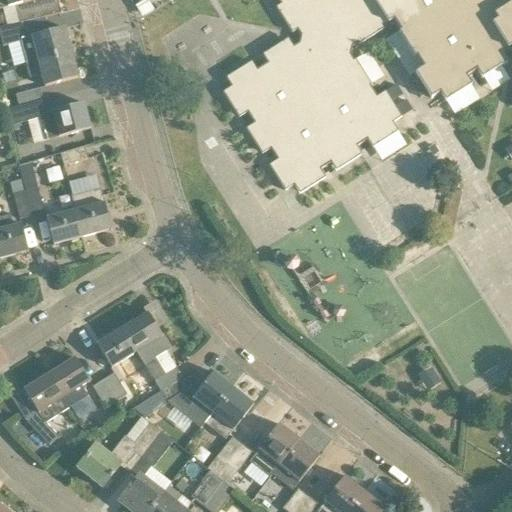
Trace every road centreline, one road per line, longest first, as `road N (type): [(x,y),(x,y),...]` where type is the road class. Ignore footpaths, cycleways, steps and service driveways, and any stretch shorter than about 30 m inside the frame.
road 1 (residential): [(450,511),(434,474),(208,298),(176,240)]
road 2 (residential): [(176,240),(108,0)]
road 3 (residential): [(0,352),(176,240)]
